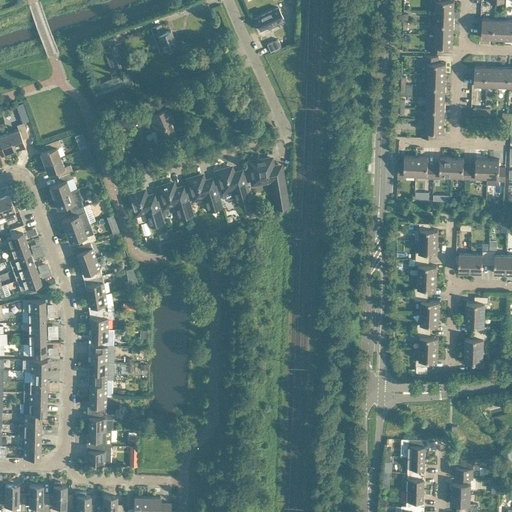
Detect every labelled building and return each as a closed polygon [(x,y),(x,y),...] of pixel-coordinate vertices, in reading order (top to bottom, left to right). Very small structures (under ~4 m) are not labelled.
[(435,0),(435,11),(454,11),(454,0),(435,0)] [(269,28),(284,21),(277,7),(255,18),(260,29),(268,26),(269,28)] [(453,23),(454,11),(435,11),(435,22),(453,23)] [(493,37),(494,19),(482,19),(482,37),(493,37)] [(505,38),(505,19),(494,19),(493,37),(505,38)] [(453,34),(453,23),(435,22),(435,34),(453,34)] [(176,45),(171,30),(164,32),(161,24),(151,28),(160,51),(176,45)] [(452,46),(453,34),(435,34),(434,45),(431,45),(431,51),(444,52),(445,46),(452,46)] [(266,43),(267,44),(270,52),(281,47),(277,38),(266,43)] [(119,51),(123,50),(120,43),(109,47),(116,67),(124,64),(119,51)] [(215,65),(212,58),(211,54),(196,59),(198,63),(201,71),(215,65)] [(428,62),(427,73),(446,74),(446,62),(438,62),(438,56),(425,55),(424,62),(428,62)] [(486,84),(486,66),(475,66),(474,84),(486,84)] [(497,85),(498,66),(486,66),(486,84),(497,85)] [(509,85),(509,67),(498,66),(497,85),(509,85)] [(445,85),(446,74),(427,73),(427,84),(445,85)] [(445,97),(445,85),(427,84),(426,96),(445,97)] [(444,108),(445,97),(426,96),(426,107),(444,108)] [(444,120),(444,108),(426,107),(425,119),(444,120)] [(169,118),(171,117),(168,109),(150,116),(156,130),(151,132),(156,144),(176,136),(169,118)] [(126,124),(122,113),(109,118),(114,129),(126,124)] [(443,131),(444,120),(425,119),(425,130),(422,130),(422,137),(435,137),(436,131),(443,131)] [(18,129),(9,133),(14,149),(25,145),(22,139),(28,137),(23,122),(17,125),(18,129)] [(14,149),(9,133),(0,135),(0,146),(2,146),(4,153),(14,149)] [(40,152),(44,163),(60,157),(57,147),(61,145),(59,139),(45,144),(47,150),(40,152)] [(416,174),(416,156),(405,155),(404,163),(398,163),(398,176),(404,177),(404,174),(416,174)] [(428,156),(416,156),(416,174),(427,174),(427,178),(433,178),(434,164),(428,164),(428,156)] [(451,175),(452,157),(440,156),(440,164),(434,164),(433,178),(440,178),(440,175),(451,175)] [(64,167),(60,157),(44,163),(48,173),(56,170),(58,176),(71,171),(72,171),(70,164),(64,167)] [(464,157),(452,157),(451,175),(463,176),(463,179),(469,179),(470,165),(463,165),(464,157)] [(287,206),(284,185),(281,170),(273,172),(271,158),(249,161),(252,183),(272,180),(276,208),(287,206)] [(487,176),(488,158),(476,158),(476,165),(470,165),(469,179),(475,179),(476,176),(487,176)] [(499,159),(488,158),(487,176),(499,177),(499,180),(505,180),(505,167),(499,166),(499,159)] [(231,167),(216,171),(222,192),(233,188),(237,203),(250,199),(241,171),(233,173),(231,167)] [(73,177),(71,171),(58,176),(60,182),(49,186),(53,197),(70,191),(66,180),(73,177)] [(202,175),(187,179),(193,199),(204,196),(208,210),(221,207),(212,179),(204,181),(202,175)] [(173,182),(158,187),(164,207),(175,204),(179,218),(192,214),(183,186),(175,189),(173,182)] [(254,186),(256,193),(268,189),(265,182),(254,186)] [(83,205),(81,199),(77,188),(70,191),(53,197),(57,208),(68,204),(71,210),(83,205)] [(144,190),(129,194),(135,215),(146,211),(150,226),(163,222),(154,194),(146,196),(144,190)] [(9,193),(0,196),(0,202),(4,214),(6,220),(14,217),(12,212),(18,209),(16,203),(13,204),(9,193)] [(66,231),(89,222),(83,205),(71,210),(73,216),(62,220),(66,231)] [(93,233),(89,222),(66,231),(70,242),(81,238),(83,244),(96,239),(93,233)] [(430,222),(417,222),(416,228),(420,228),(419,240),(438,241),(438,229),(430,229),(430,222)] [(9,229),(12,235),(23,231),(26,230),(24,224),(9,229)] [(23,231),(12,235),(7,237),(10,247),(27,241),(23,231)] [(437,252),(438,241),(419,240),(419,251),(416,251),(415,258),(429,258),(429,252),(437,252)] [(30,252),(27,241),(10,247),(14,258),(30,252)] [(78,257),(80,263),(96,257),(90,241),(73,248),(76,257),(78,257)] [(482,264),(488,264),(489,250),(483,250),(482,253),(471,253),(470,271),(482,272),(482,264)] [(506,273),(507,254),(495,254),(495,250),(489,250),(488,264),(495,264),(494,272),(506,273)] [(34,262),(30,252),(14,258),(10,259),(13,269),(34,262)] [(470,271),(471,253),(459,252),(459,271),(470,271)] [(102,274),(96,257),(80,263),(82,270),(81,270),(84,279),(102,274)] [(429,264),(429,258),(415,258),(415,264),(418,264),(418,276),(436,276),(437,265),(429,264)] [(38,272),(34,262),(13,269),(17,279),(38,272)] [(42,283),(38,272),(17,279),(21,290),(25,288),(42,283)] [(105,292),(102,274),(84,279),(86,288),(87,288),(88,295),(105,292)] [(436,288),(436,276),(418,276),(418,287),(414,287),(414,293),(428,294),(428,288),(436,288)] [(111,291),(105,292),(88,295),(90,302),(88,302),(89,311),(114,310),(111,291)] [(428,300),(428,294),(414,293),(414,300),(421,300),(421,311),(439,312),(440,300),(428,300)] [(466,301),(466,313),(484,314),(485,302),(488,302),(488,296),(475,296),(474,302),(466,301)] [(23,311),(28,311),(45,310),(45,299),(23,300),(23,311)] [(55,310),(46,309),(46,318),(55,318),(55,310)] [(45,321),(45,310),(28,311),(28,321),(45,321)] [(114,317),(114,310),(89,311),(89,321),(91,321),(91,328),(108,328),(108,317),(114,317)] [(439,324),(439,312),(421,311),(420,323),(417,323),(417,329),(431,330),(431,324),(439,324)] [(484,325),(484,314),(466,313),(466,325),(473,325),(473,331),(487,332),(487,325),(484,325)] [(46,332),(45,321),(28,321),(28,332),(46,332)] [(114,328),(108,328),(91,328),(91,335),(89,335),(89,344),(113,345),(114,328)] [(430,336),(431,330),(417,329),(417,336),(420,336),(419,347),(438,348),(438,336),(430,336)] [(487,338),(487,332),(473,331),(473,337),(465,337),(465,349),(483,350),(484,338),(487,338)] [(46,343),(46,332),(28,332),(29,343),(46,343)] [(46,354),(46,343),(29,343),(23,343),(24,354),(46,354)] [(113,346),(113,345),(89,344),(88,354),(90,354),(90,361),(113,362),(113,361),(114,360),(114,358),(115,349),(114,347),(113,346)] [(437,360),(438,348),(419,347),(419,359),(416,359),(416,365),(429,366),(430,359),(437,360)] [(483,361),(483,350),(465,349),(464,361),(472,361),(472,367),(486,368),(486,361),(483,361)] [(22,358),(22,370),(24,370),(47,370),(47,359),(30,359),(22,358)] [(113,362),(90,361),(90,368),(88,368),(88,378),(112,378),(113,376),(114,374),(114,366),(114,364),(113,362)] [(47,381),(47,370),(24,370),(24,381),(47,381)] [(112,395),(112,378),(88,378),(88,387),(89,387),(89,394),(106,395),(112,395)] [(47,392),(47,381),(24,381),(24,391),(47,392)] [(46,403),(47,392),(24,391),(23,402),(46,403)] [(106,411),(106,395),(89,394),(89,401),(87,401),(87,411),(106,411)] [(46,414),(46,403),(23,402),(23,413),(24,413),(41,413),(41,414),(46,414)] [(105,428),(106,411),(87,411),(87,421),(89,421),(88,428),(105,428)] [(41,424),(41,414),(41,413),(24,413),(24,424),(41,424)] [(41,435),(41,424),(24,424),(19,424),(18,434),(24,435),(41,435)] [(111,428),(105,428),(88,428),(88,434),(87,434),(86,444),(111,445),(111,428)] [(40,446),(41,435),(24,435),(24,445),(40,446)] [(427,439),(409,438),(408,455),(425,456),(425,446),(426,446),(427,439)] [(110,462),(111,445),(86,444),(86,454),(88,454),(88,461),(110,462)] [(40,457),(40,446),(24,445),(23,457),(40,457)] [(425,466),(425,456),(408,455),(408,472),(426,473),(426,466),(425,466)] [(456,465),(455,476),(458,476),(471,476),(477,477),(479,477),(479,466),(473,466),(474,459),(461,459),(460,465),(456,465)] [(425,479),(426,473),(408,472),(407,489),(424,489),(424,479),(425,479)] [(470,493),(471,476),(458,476),(458,482),(453,482),(453,492),(470,493)] [(66,493),(66,485),(62,485),(62,482),(61,481),(55,481),(55,482),(54,485),(53,485),(53,505),(60,505),(60,511),(73,511),(73,493),(66,493)] [(5,484),(5,504),(12,504),(12,510),(25,510),(25,492),(18,492),(18,484),(5,484)] [(29,484),(29,504),(36,505),(36,510),(49,510),(49,493),(42,492),(42,484),(29,484)] [(423,499),(424,489),(407,489),(407,505),(424,506),(425,499),(423,499)] [(77,499),(76,511),(96,511),(97,503),(90,503),(90,495),(86,495),(86,491),(75,491),(75,499),(77,499)] [(470,504),(470,493),(453,492),(452,503),(457,503),(457,510),(470,510),(477,510),(477,504),(470,504)] [(117,496),(103,495),(102,511),(122,511),(123,503),(116,503),(117,496)] [(146,511),(147,496),(134,496),(134,509),(127,509),(127,511),(146,511)] [(169,511),(170,509),(170,503),(160,503),(160,497),(147,496),(146,511),(169,511)]
